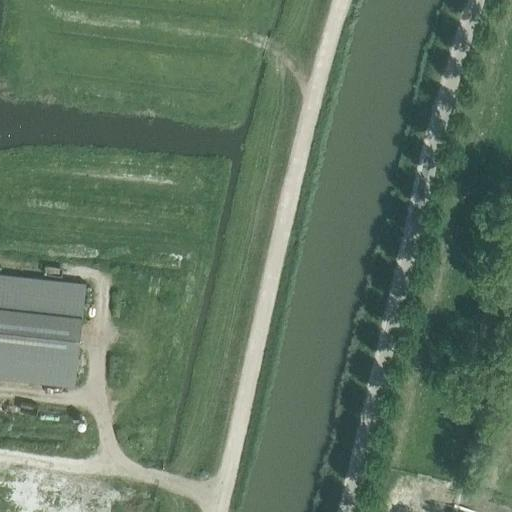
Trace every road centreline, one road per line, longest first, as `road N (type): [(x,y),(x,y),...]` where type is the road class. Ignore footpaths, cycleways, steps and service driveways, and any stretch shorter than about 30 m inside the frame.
road 1 (unclassified): [(349,511),(444,109),(479,0)]
road 2 (unclassified): [(218,511),(341,0)]
